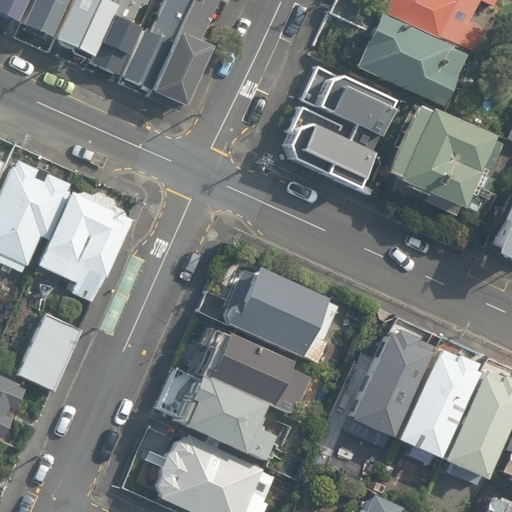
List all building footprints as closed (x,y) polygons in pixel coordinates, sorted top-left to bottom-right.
[(19,0),(0,0),(0,16),(9,21),(19,0)] [(26,0),(15,25),(44,38),(61,0),(26,0)] [(111,0),(66,0),(49,39),(86,56),(111,0)] [(147,0),(119,0),(92,63),(115,73),(147,0)] [(181,0),(155,0),(122,75),(144,85),(181,0)] [(220,11),(194,0),(187,0),(149,88),(180,101),(220,11)] [(472,0),(371,0),(371,2),(472,47),(482,24),(465,17),(472,0)] [(458,47),(370,10),(348,62),(436,99),(458,47)] [(330,74),(311,66),(297,99),(373,131),(388,95),(331,71),(330,74)] [(498,139),(409,100),(379,167),(390,172),(388,176),(452,204),(463,179),(492,192),(499,178),(484,172),(498,139)] [(333,122),(292,104),(281,127),(284,129),(279,140),(285,152),(283,156),(348,185),(372,135),(346,123),(340,136),(329,131),(333,122)] [(63,180),(8,156),(0,175),(0,262),(16,270),(33,232),(39,235),(63,180)] [(511,190),(486,249),(511,260),(511,190)] [(127,219),(66,191),(32,262),(71,281),(66,291),(89,302),(127,219)] [(331,302),(248,266),(245,271),(237,267),(215,316),(308,356),(331,302)] [(76,327),(41,310),(13,370),(48,387),(76,327)] [(423,342),(379,323),(339,415),(382,434),(423,342)] [(305,366),(215,327),(196,369),(268,401),(286,409),(305,366)] [(472,363),(428,344),(389,436),(434,454),(472,363)] [(511,394),(511,381),(476,365),(437,455),(478,473),(511,394)] [(268,401),(196,369),(192,368),(189,373),(176,368),(160,405),(173,411),(170,417),(261,456),(273,429),(259,422),(268,401)] [(0,427),(20,382),(0,373),(0,427)] [(222,454),(178,435),(170,437),(166,445),(159,450),(153,462),(155,471),(150,482),(153,492),(198,511),(256,511),(275,471),(224,449),(222,454)] [(511,436),(498,470),(511,476),(511,436)] [(414,511),(366,491),(358,510),(344,504),(340,511),(414,511)] [(511,511),(511,507),(486,496),(478,511),(511,511)]
